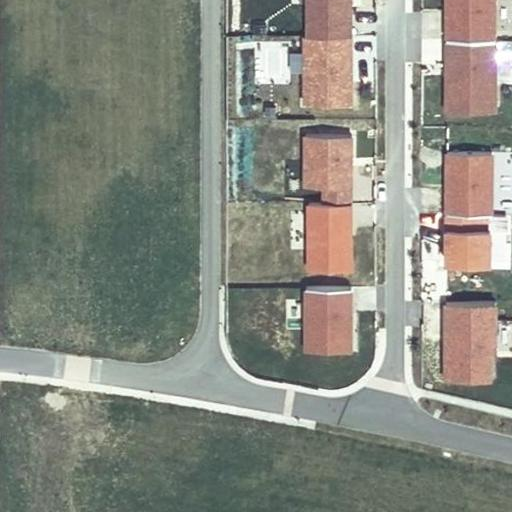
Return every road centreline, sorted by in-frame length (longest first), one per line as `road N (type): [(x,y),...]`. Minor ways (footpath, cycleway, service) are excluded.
road 1 (residential): [(381,420),(392,367),(395,0)]
road 2 (residential): [(208,0),(207,337),(197,382)]
road 3 (residential): [(0,360),(197,382)]
road 4 (residential): [(197,382),(381,420)]
road 5 (residential): [(381,420),(511,448)]
